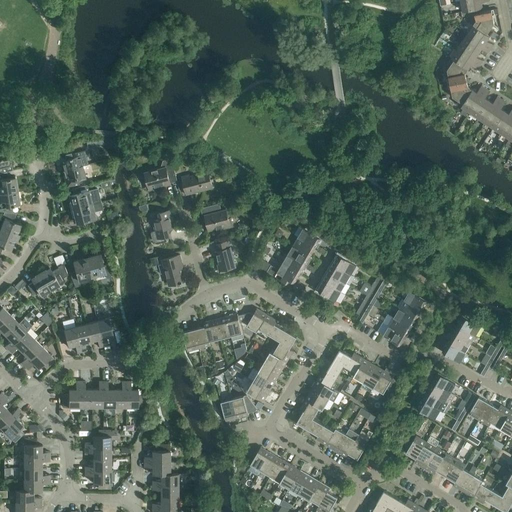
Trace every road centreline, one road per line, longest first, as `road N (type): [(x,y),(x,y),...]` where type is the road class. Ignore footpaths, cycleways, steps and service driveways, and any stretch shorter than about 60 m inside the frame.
road 1 (residential): [(206,293),(252,281),(328,330)]
road 2 (residential): [(30,397),(68,365),(140,360)]
